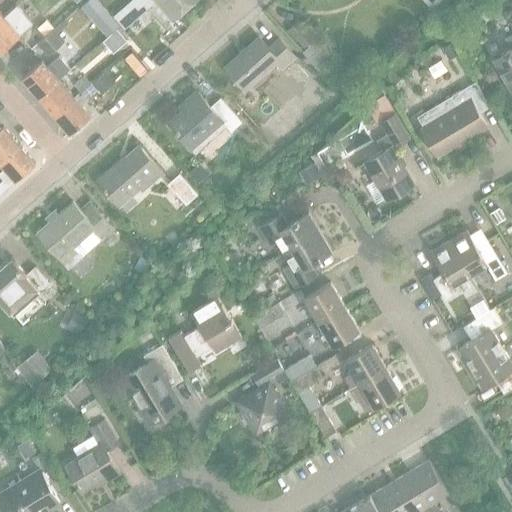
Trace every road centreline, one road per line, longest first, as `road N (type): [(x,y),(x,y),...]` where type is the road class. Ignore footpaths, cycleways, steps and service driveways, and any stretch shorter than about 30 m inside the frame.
road 1 (residential): [(511,176),(380,254),(372,272),(450,405),(279,511)]
road 2 (residential): [(62,157),(247,0)]
road 3 (residential): [(261,511),(188,478),(129,511)]
